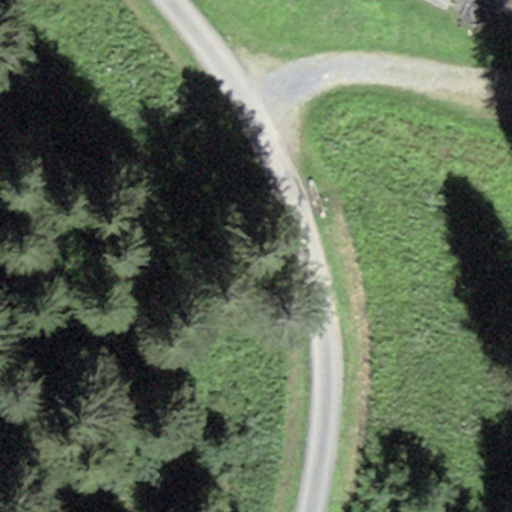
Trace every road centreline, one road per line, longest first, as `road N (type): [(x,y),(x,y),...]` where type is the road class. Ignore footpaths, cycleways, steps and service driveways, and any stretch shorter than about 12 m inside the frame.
road 1 (track): [(164,0),(266,129),(297,235),(321,351),(304,511)]
road 2 (track): [(266,129),(295,89),(341,70),(413,65),(511,86)]
